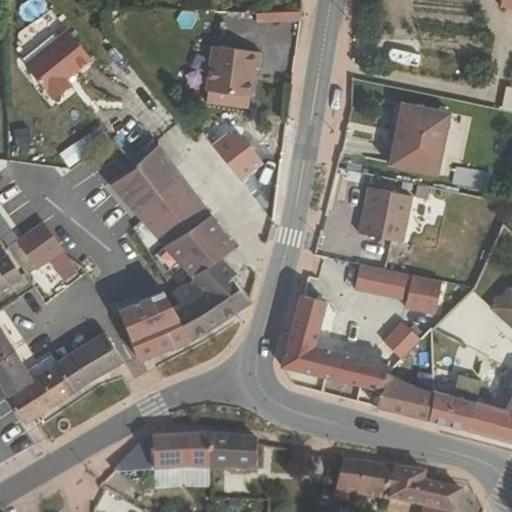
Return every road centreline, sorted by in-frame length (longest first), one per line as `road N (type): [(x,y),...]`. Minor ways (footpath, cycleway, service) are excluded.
road 1 (tertiary): [(255,385),(329,0)]
road 2 (unclassified): [(255,385),(205,388),(151,408),(0,503)]
road 3 (tertiary): [(511,478),(479,462),(320,422),(255,385)]
